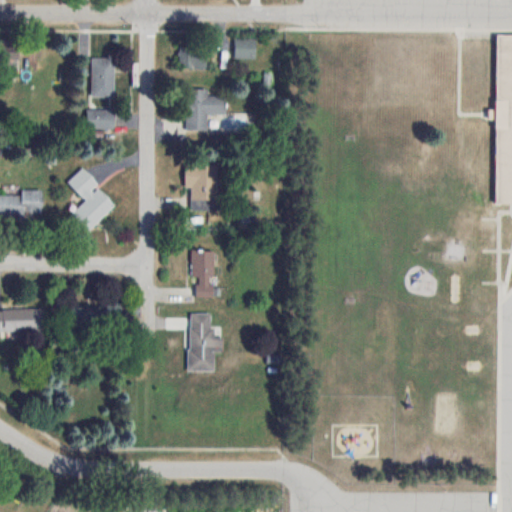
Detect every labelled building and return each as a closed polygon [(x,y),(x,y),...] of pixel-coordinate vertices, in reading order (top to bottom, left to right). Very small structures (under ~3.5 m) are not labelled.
[(483,32),(511,32),(511,228),(482,228),(483,32)] [(256,59),(256,39),(234,39),(234,59),(256,59)] [(180,69),(206,69),(206,44),(180,44),(180,69)] [(16,46),(0,45),(0,76),(16,76),(16,46)] [(114,97),(114,59),(92,58),(91,97),(114,97)] [(207,130),(207,114),(225,114),(225,96),(207,96),(207,89),(185,89),(185,130),(207,130)] [(114,109),(87,109),(87,130),(114,130),(114,109)] [(184,187),(191,187),(191,209),(216,209),(216,163),(184,163),(184,187)] [(71,214),(88,230),(116,203),(81,168),(67,182),(85,200),(71,214)] [(21,194),(0,194),(0,214),(42,214),(42,189),(21,189),(21,194)] [(213,250),(190,250),(190,278),(194,278),(194,297),(213,297),(213,250)] [(70,306),(71,328),(122,326),(121,304),(70,306)] [(0,330),(45,331),(45,308),(0,308),(0,330)] [(214,352),(223,352),(223,337),(210,337),(211,313),(189,312),(187,371),(213,372),(214,352)]
